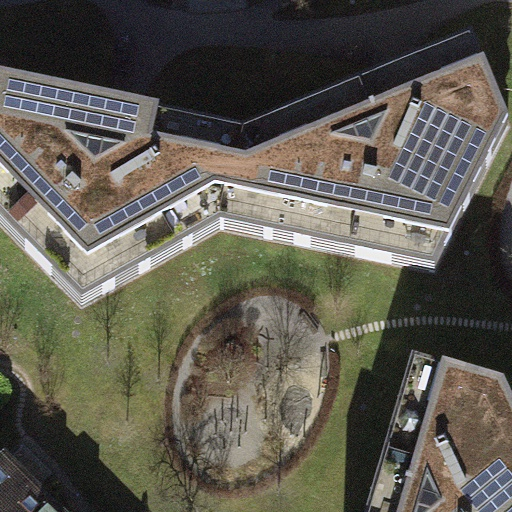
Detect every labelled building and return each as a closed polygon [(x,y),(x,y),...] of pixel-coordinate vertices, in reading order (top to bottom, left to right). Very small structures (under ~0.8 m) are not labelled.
[(219,228),(433,271),(506,127),(469,38),(238,130),(219,228)] [(0,223),(81,305),(219,228),(238,130),(123,107),(0,82),(0,223)] [(511,511),(511,410),(501,386),(410,361),(366,511),(511,511)] [(53,475),(24,448),(9,461),(38,488),(53,475)] [(0,462),(0,511),(51,511),(1,461),(0,462)]
